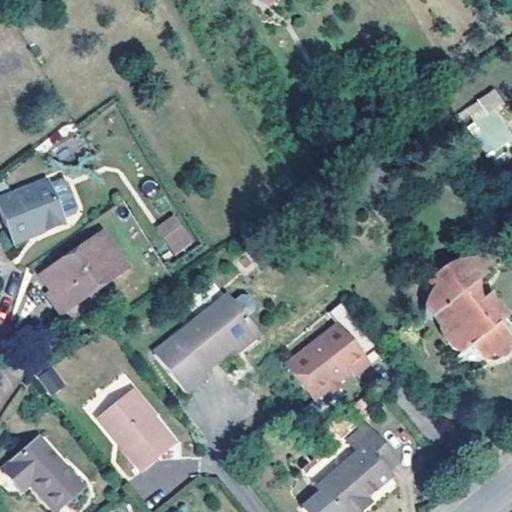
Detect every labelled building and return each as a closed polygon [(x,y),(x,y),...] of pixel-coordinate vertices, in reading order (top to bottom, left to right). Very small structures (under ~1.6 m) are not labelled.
[(457,113),(488,157),(511,139),(511,132),(496,110),(506,103),(494,87),(457,113)] [(65,187),(59,184),(49,187),(48,184),(46,184),(0,201),(0,202),(0,206),(13,242),(15,243),(63,225),(62,219),(69,215),(72,208),(65,187)] [(189,244),(172,218),(155,229),(172,254),(189,244)] [(127,271),(103,237),(41,278),(53,296),(65,314),(127,271)] [(456,269),(452,266),(435,278),(431,283),(436,288),(431,297),(429,310),(434,316),(442,329),(445,337),(453,346),(463,354),(470,348),(482,362),(492,355),(497,358),(502,358),(506,355),(509,350),(508,342),(510,340),(498,326),(493,320),(500,313),(496,306),(491,293),(481,301),(479,280),(485,275),(474,261),(468,260),(456,269)] [(60,318),(65,314),(53,296),(47,299),(60,318)] [(429,310),(431,297),(427,304),(425,313),(426,323),(434,316),(429,310)] [(218,318),(232,308),(227,301),(213,312),(218,318)] [(258,340),(232,308),(218,318),(213,312),(154,356),(183,395),(203,380),(200,375),(230,353),(235,349),(240,355),(258,340)] [(500,313),(493,320),(498,326),(505,319),(500,313)] [(355,376),(368,366),(336,327),(285,367),(312,401),(326,391),(333,384),(351,371),(355,376)] [(482,362),(470,348),(463,354),(460,357),(469,362),(482,362)] [(240,355),(235,349),(230,353),(235,359),(240,355)] [(50,395),(65,385),(52,365),(36,375),(50,395)] [(333,384),(326,391),(331,395),(338,390),(333,384)] [(133,392),(127,397),(148,424),(151,420),(153,419),(133,392)] [(369,394),(334,422),(339,427),(374,399),(369,394)] [(98,420),(141,474),(173,448),(151,420),(148,424),(127,397),(98,420)] [(399,464),(370,427),(350,444),(360,456),(341,471),(344,475),(321,493),(335,511),(362,511),(364,511),(359,504),(364,500),(391,479),(387,475),(399,464)] [(55,511),(82,490),(38,440),(4,471),(21,491),(29,485),(53,511),(55,511)] [(344,475),(341,471),(318,489),(321,493),(344,475)] [(359,504),(364,511),(370,507),(364,500),(359,504)]
